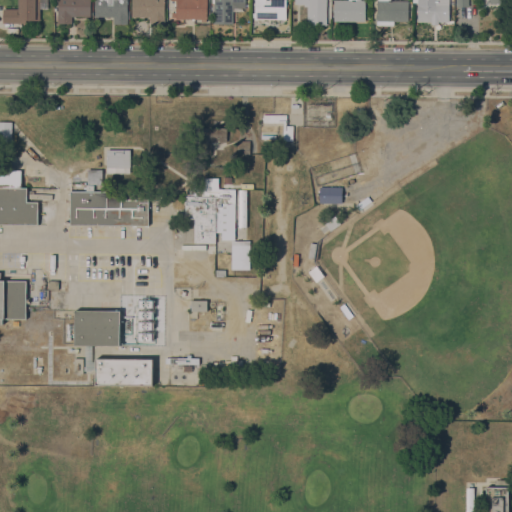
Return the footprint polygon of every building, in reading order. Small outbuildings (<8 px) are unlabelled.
[(40,0),(40,20),(26,20),(26,23),(3,23),(3,8),(19,8),(19,0),(40,0)] [(90,0),(90,16),(72,16),(71,23),(57,23),(57,0),(90,0)] [(127,0),(127,24),(113,24),(113,16),(94,16),(94,0),(127,0)] [(164,0),(164,23),(150,23),(150,16),(132,16),(132,0),(164,0)] [(207,0),(207,19),(206,19),(206,21),(201,21),(201,19),(175,19),(175,0),(207,0)] [(245,0),(245,8),(233,7),(233,24),(213,23),(213,0),(245,0)] [(286,0),(286,19),(254,19),(254,0),(286,0)] [(326,0),(326,25),(307,25),(307,6),(304,6),(304,3),(295,3),(295,0),(326,0)] [(365,0),(365,21),(333,21),(333,0),(365,0)] [(408,0),(408,21),(394,21),(394,25),(381,25),(381,21),(377,21),(377,0),(408,0)] [(449,0),(449,21),(418,21),(418,0),(449,0)] [(263,114),(287,114),(287,122),(286,122),(286,125),(293,125),(293,140),(283,140),(283,122),(263,122),(263,114)] [(12,141),(0,141),(0,121),(12,121),(12,141)] [(230,156),(249,154),(248,143),(229,145),(230,156)] [(130,173),(106,173),(106,149),(130,149),(130,173)] [(0,169),(21,170),(21,187),(27,187),(27,201),(38,201),(38,224),(0,223),(0,169)] [(102,184),(94,184),(94,191),(165,191),(165,200),(149,200),(148,225),(70,224),(70,190),(86,191),(86,184),(87,184),(87,169),(102,169),(102,184)] [(218,189),(235,189),(234,240),(221,239),(221,232),(215,232),(215,243),(194,242),(194,218),(185,218),(185,196),(186,196),(186,189),(194,189),(194,187),(204,187),(204,178),(218,178),(218,189)] [(342,203),(319,202),(319,186),(342,187),(342,203)] [(371,201),(359,210),(355,205),(368,196),(371,201)] [(250,270),(231,269),(232,240),(250,241),(250,270)] [(317,243),(315,258),(308,257),(310,242),(317,243)] [(0,280),(26,280),(26,292),(29,292),(29,297),(26,297),(26,319),(3,318),(3,323),(0,323),(0,280)] [(48,280),(58,280),(58,289),(48,289),(48,280)] [(207,311),(191,311),(191,300),(207,300),(207,311)] [(345,303),(353,316),(348,319),(339,307),(345,303)] [(74,345),(75,310),(120,310),(119,345),(74,345)] [(83,373),(74,373),(74,358),(83,358),(83,373)] [(153,358),(152,385),(95,385),(95,358),(153,358)] [(507,511),(507,486),(486,486),(486,511),(507,511)]
